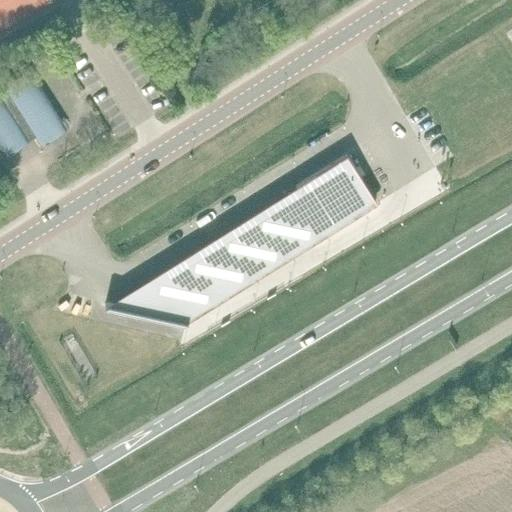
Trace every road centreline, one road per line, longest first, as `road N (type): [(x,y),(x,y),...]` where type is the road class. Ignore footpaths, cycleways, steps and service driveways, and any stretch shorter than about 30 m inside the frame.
road 1 (primary): [(511,216),(84,472),(21,501)]
road 2 (tertiary): [(0,255),(399,0)]
road 3 (primary): [(120,511),(511,279)]
road 4 (unclassified): [(216,511),(290,457),(511,325)]
